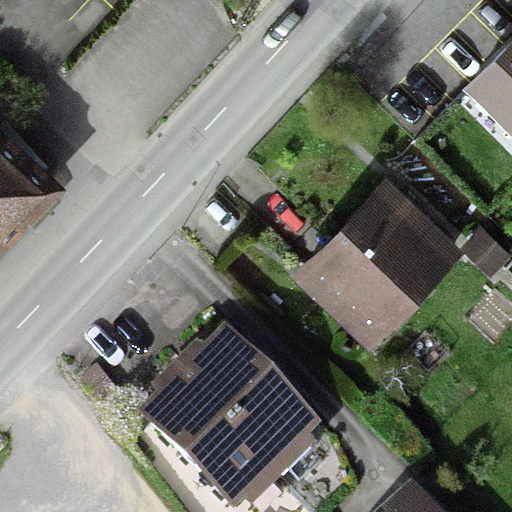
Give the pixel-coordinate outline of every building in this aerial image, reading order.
[(511,40),(476,76),(511,112),(511,40)] [(0,132),(0,233),(51,180),(0,132)] [(369,333),(450,250),(383,185),(302,268),(369,333)] [(187,385),(269,467),(307,430),(225,347),(187,385)] [(269,467),(187,385),(150,422),(232,505),(269,467)]
